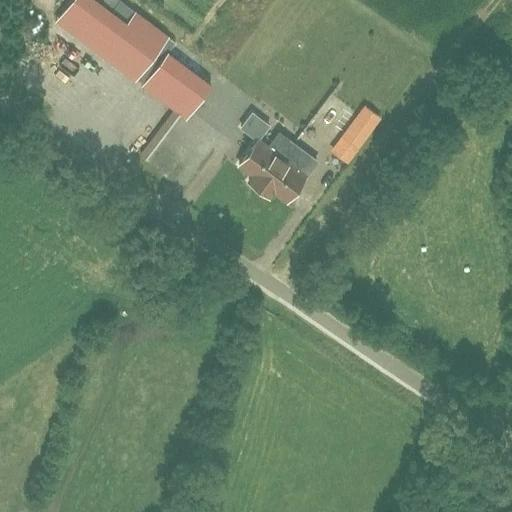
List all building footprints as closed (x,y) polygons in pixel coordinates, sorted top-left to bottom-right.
[(167,37),(135,13),(126,25),(93,0),(72,0),(65,10),(144,68),(167,37)] [(154,72),(197,104),(210,85),(167,53),(154,72)] [(180,117),(173,112),(146,149),(152,154),(180,117)] [(239,166),(253,176),(249,181),(268,196),(272,191),(286,201),(317,161),(279,132),(268,147),(261,142),(271,128),(252,114),(240,130),(256,143),(239,166)] [(370,132),(354,120),(342,136),(358,148),(370,132)]
